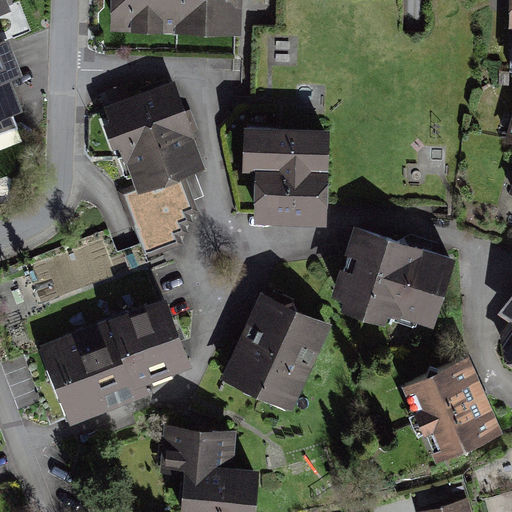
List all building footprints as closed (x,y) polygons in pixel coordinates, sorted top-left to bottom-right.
[(0,0),(0,15),(20,9),(16,0),(0,0)] [(256,0),(122,0),(121,23),(256,29),(256,0)] [(21,43),(0,50),(0,119),(29,109),(19,83),(33,78),(21,43)] [(159,79),(85,110),(110,170),(84,181),(119,264),(159,247),(155,238),(163,234),(159,224),(166,221),(163,214),(163,213),(174,208),(164,184),(197,170),(159,79)] [(325,133),(241,129),(239,178),(254,179),(252,211),(321,214),(325,133)] [(511,187),(466,175),(453,221),(511,237),(511,187)] [(451,258),(360,229),(340,290),(432,319),(451,258)] [(327,323),(265,295),(229,375),(291,402),(327,323)] [(168,301),(44,345),(69,414),(148,385),(140,363),(185,347),(168,301)] [(466,359),(405,385),(437,458),(498,432),(466,359)] [(215,421),(148,417),(145,457),(173,459),(170,509),(221,511),(249,511),(253,462),(213,459),(215,421)] [(472,511),(470,502),(436,511),(472,511)]
